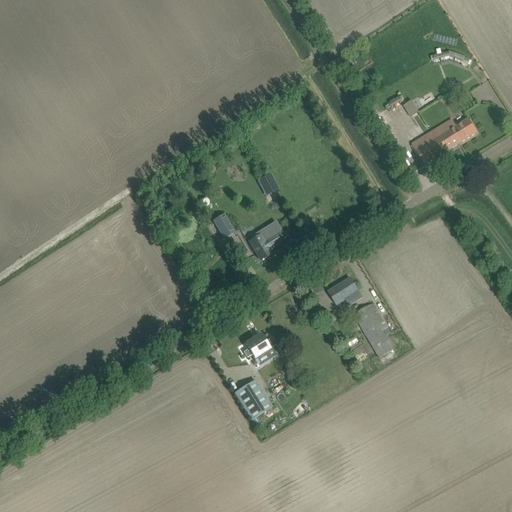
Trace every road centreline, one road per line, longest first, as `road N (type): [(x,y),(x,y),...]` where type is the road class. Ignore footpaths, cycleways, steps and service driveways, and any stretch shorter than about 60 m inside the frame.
road 1 (unclassified): [(0,458),(511,145)]
road 2 (track): [(411,206),(317,67),(0,279)]
road 3 (track): [(511,249),(474,209),(420,230),(403,211)]
